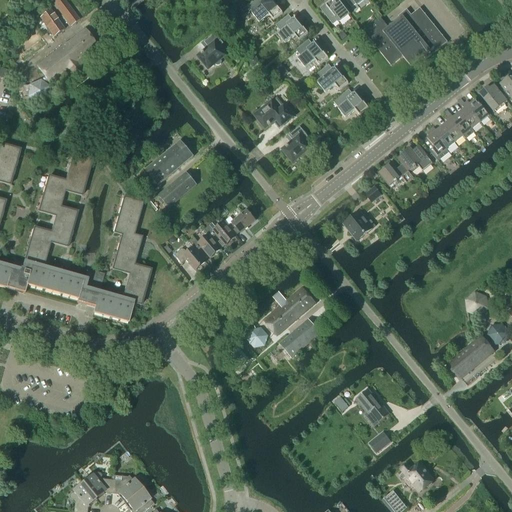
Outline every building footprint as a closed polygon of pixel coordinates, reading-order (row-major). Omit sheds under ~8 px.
[(54,0),(51,3),(70,27),(79,21),(62,0),(54,0)] [(271,0),(269,0),(268,1),(267,0),(266,0),(256,0),(247,7),(252,14),(259,24),(269,16),(273,21),(282,14),(271,0)] [(320,9),(332,25),(337,22),(339,23),(349,15),(337,0),(333,0),(329,3),(328,2),(320,9)] [(344,0),(351,8),(356,5),(357,6),(365,0),(344,0)] [(43,8),(37,13),(40,17),(38,18),(53,38),(63,31),(46,6),(43,8)] [(400,19),(388,29),(381,19),(364,33),(391,67),(403,58),(410,67),(423,57),(426,60),(447,43),(429,20),(420,9),(411,16),(407,10),(398,17),(400,19)] [(293,20),(292,21),(288,16),(275,26),(280,32),(277,35),(285,44),(295,36),(299,42),(308,34),(296,20),(294,21),(293,20)] [(35,68),(45,80),(48,84),(49,83),(59,75),(64,80),(68,77),(64,71),(67,69),(78,83),(86,77),(87,79),(93,75),(89,69),(83,73),(81,70),(76,62),(97,46),(85,30),(35,68)] [(217,66),(219,66),(220,65),(221,62),(220,60),(225,57),(218,48),(223,44),(215,34),(204,43),(209,49),(203,54),(203,53),(201,55),(198,58),(208,71),(215,65),(217,66)] [(308,40),(296,51),(301,57),(297,60),(305,69),(315,61),(319,66),(328,59),(316,45),(314,46),(313,45),(313,46),(308,40)] [(321,82),(318,85),(325,94),(335,86),(339,91),(348,84),(336,69),(334,71),(333,70),(333,71),(328,65),(316,76),(321,82)] [(502,88),(498,90),(506,101),(510,98),(511,100),(511,79),(510,81),(509,79),(500,86),(502,88)] [(506,101),(498,90),(495,86),(490,90),(488,88),(479,95),(493,113),(507,102),(506,101)] [(353,96),(349,90),(333,103),(338,109),(345,119),(355,111),(359,116),(368,109),(356,94),(354,96),(354,95),(353,96)] [(255,117),(265,130),(269,127),(271,126),(270,125),(276,121),(281,127),(295,115),(287,105),(283,108),(276,100),(267,107),(265,106),(263,106),(261,108),(261,110),(262,112),(255,117)] [(468,102),(465,104),(480,124),(489,117),(476,100),(470,105),(468,102)] [(464,110),(459,114),(472,130),(480,124),(465,104),(462,107),(464,110)] [(451,115),(448,118),(463,137),(466,140),(474,133),(472,130),(459,114),(453,118),(451,115)] [(447,123),(442,128),(455,144),(463,137),(448,118),(445,120),(447,123)] [(288,147),(286,148),(286,149),(283,152),(293,164),(300,158),(301,159),(304,159),(305,158),(306,156),(305,154),(310,150),(303,142),(308,138),(299,127),(289,136),(294,142),(288,147)] [(434,129),(431,131),(446,151),(455,144),(442,128),(436,132),(434,129)] [(446,151),(431,131),(427,134),(429,137),(422,143),(436,159),(438,162),(449,154),(446,151)] [(193,158),(180,142),(145,171),(158,186),(193,158)] [(20,151),(3,146),(0,155),(0,183),(10,186),(20,151)] [(404,155),(398,160),(403,167),(409,174),(410,174),(419,167),(423,172),(426,170),(432,164),(419,148),(413,153),(409,148),(403,154),(404,155)] [(65,192),(81,197),(91,161),(75,157),(65,192)] [(385,170),(379,175),(391,189),(403,179),(407,185),(414,179),(410,174),(409,174),(403,167),(397,171),(391,163),(384,169),(385,170)] [(158,197),(169,209),(196,186),(186,174),(158,197)] [(65,182),(49,177),(39,213),(55,217),(65,182)] [(365,196),(372,203),(381,196),(375,188),(365,196)] [(112,270),(129,275),(139,240),(131,238),(140,203),(124,199),(114,234),(122,236),(112,270)] [(50,243),(67,248),(77,213),(60,208),(50,243)] [(232,223),(228,227),(235,236),(240,233),(246,229),(247,227),(255,221),(246,210),(240,215),(231,223),(232,223)] [(372,229),(375,227),(369,220),(367,222),(359,212),(343,225),(357,242),(373,229),(372,229)] [(209,226),(204,230),(208,235),(209,235),(212,239),(216,235),(225,246),(234,238),(236,237),(235,236),(228,227),(224,222),(216,229),(212,224),(209,226)] [(24,264),(41,269),(51,233),(34,229),(24,264)] [(194,238),(189,243),(193,248),(194,247),(197,252),(201,248),(210,259),(221,250),(212,239),(209,235),(208,235),(198,243),(194,238)] [(182,249),(174,255),(182,264),(186,261),(195,271),(206,262),(197,252),(194,247),(193,248),(186,253),(182,249)] [(124,301),(141,306),(150,271),(134,266),(124,301)] [(0,286),(5,288),(5,289),(12,291),(14,292),(19,274),(17,274),(0,268),(0,286)] [(27,285),(78,300),(81,292),(83,283),(31,268),(30,271),(20,269),(19,274),(14,292),(19,293),(24,294),(27,285)] [(95,272),(89,291),(98,294),(104,274),(95,272)] [(280,307),(264,321),(277,336),(315,304),(302,289),(286,302),(279,293),(273,298),(280,307)] [(93,313),(128,323),(133,306),(83,292),(81,292),(78,300),(77,303),(79,304),(85,306),(94,308),(93,313)] [(467,312),(478,317),(487,310),(485,298),(474,294),(465,301),(467,312)] [(280,345),(292,359),(320,335),(308,320),(280,345)] [(260,329),(251,331),(247,342),(254,349),(265,347),(268,337),(260,329)] [(447,365),(459,381),(471,371),(494,353),(481,337),(460,355),(447,365)] [(239,349),(231,356),(240,368),(249,361),(239,349)] [(368,390),(356,400),(367,413),(364,415),(374,428),(379,424),(379,423),(390,415),(380,403),(379,404),(368,390)] [(384,434),(370,445),(376,453),(390,442),(384,434)] [(428,476),(429,474),(420,463),(412,471),(407,465),(401,470),(420,493),(433,482),(428,476)] [(92,476),(82,484),(95,499),(102,493),(104,495),(105,494),(111,495),(112,481),(103,480),(101,477),(101,475),(100,474),(98,473),(96,473),(94,475),(93,476),(93,477),(92,476)] [(112,481),(111,495),(117,495),(118,497),(120,495),(126,503),(141,490),(134,480),(132,481),(128,476),(127,478),(113,476),(112,481)] [(70,495),(69,497),(69,499),(71,501),(73,502),(74,503),(73,511),(87,511),(87,508),(89,507),(88,505),(95,499),(82,484),(73,491),(74,493),(72,494),(71,494),(70,495)] [(141,490),(126,503),(131,510),(130,511),(143,511),(153,504),(141,490)] [(384,499),(394,511),(402,511),(406,509),(393,493),(384,499)]
